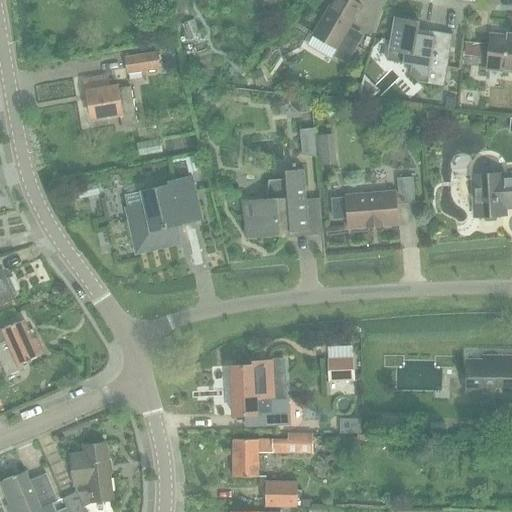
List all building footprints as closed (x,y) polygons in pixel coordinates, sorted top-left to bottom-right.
[(362,5),(352,0),(331,0),(312,34),(336,48),(332,56),(346,64),(358,43),(344,35),(362,5)] [(409,73),(417,82),(443,86),(452,39),(417,33),(419,21),(393,17),(387,50),(399,62),(410,64),(409,73)] [(511,32),(507,32),(507,35),(490,33),(486,69),(511,71),(511,32)] [(463,41),(462,54),(480,56),(481,43),(463,41)] [(126,74),(160,69),(157,50),(124,56),(126,74)] [(259,67),(250,71),(256,85),(265,81),(259,67)] [(123,131),(137,128),(130,86),(117,88),(117,86),(108,88),(106,77),(83,81),(87,103),(89,102),(92,118),(120,113),(123,131)] [(446,95),(444,104),(455,106),(456,97),(446,95)] [(304,96),(289,97),(289,104),(298,112),(305,111),(304,96)] [(321,106),(320,111),(322,115),(327,116),(331,114),(333,109),(330,105),(325,103),(321,106)] [(316,156),(313,128),(299,129),(301,155),(316,156)] [(132,139),(134,152),(158,149),(156,136),(132,139)] [(443,156),(448,168),(464,162),(460,150),(443,156)] [(201,154),(186,156),(189,172),(204,169),(201,154)] [(266,198),(241,200),(245,238),(280,235),(280,229),(289,229),(289,232),(308,230),(303,169),(284,170),(285,178),(267,179),(266,198)] [(504,207),(511,206),(511,173),(502,174),(502,173),(472,174),(474,216),(481,216),(485,220),(495,220),(497,215),(505,215),(504,207)] [(144,204),(126,208),(136,253),(173,244),(169,226),(201,219),(191,176),(168,181),(169,184),(141,191),(144,204)] [(333,218),(347,217),(348,227),(366,226),(366,227),(381,225),(397,223),(396,203),(414,202),(412,176),(396,177),(397,192),(395,192),(345,196),(345,198),(331,199),(333,218)] [(0,302),(14,296),(2,269),(0,269),(0,302)] [(23,319),(0,329),(0,359),(7,375),(23,368),(21,363),(43,353),(32,328),(28,330),(23,319)] [(465,392),(511,392),(511,355),(496,356),(496,360),(466,359),(465,392)] [(350,359),(327,359),(327,389),(350,389),(350,359)] [(230,366),(232,401),(233,415),(256,414),(256,413),(272,413),(271,397),(274,397),(273,360),(252,361),(252,362),(253,362),(253,365),(230,366)] [(278,431),(306,431),(306,417),(278,417),(278,431)] [(359,418),(339,418),(339,432),(359,432),(359,418)] [(258,439),(232,439),(232,476),(258,476),(258,452),(312,452),(312,433),(288,433),(288,439),(272,439),(258,439)] [(62,498),(66,506),(68,511),(86,511),(83,506),(92,502),(92,501),(111,498),(105,443),(84,446),(85,454),(71,455),(76,492),(62,498)] [(26,471),(0,481),(9,504),(5,505),(8,511),(29,511),(58,501),(46,473),(29,480),(26,471)] [(297,506),(297,481),(265,481),(265,505),(297,506)] [(302,498),(301,508),(311,508),(311,499),(302,498)]
